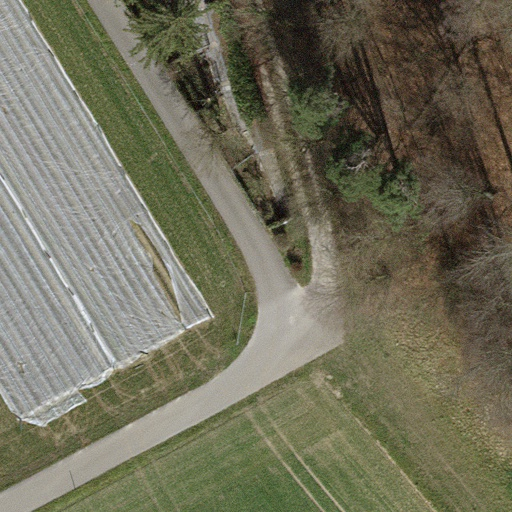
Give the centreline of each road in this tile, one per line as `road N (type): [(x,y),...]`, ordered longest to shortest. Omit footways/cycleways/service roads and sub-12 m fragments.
road 1 (unclassified): [(105,0),(274,275),(282,334),(261,368),(224,397),(6,511)]
road 2 (track): [(476,511),(332,338),(282,334),(317,310),(329,271),(260,0)]
